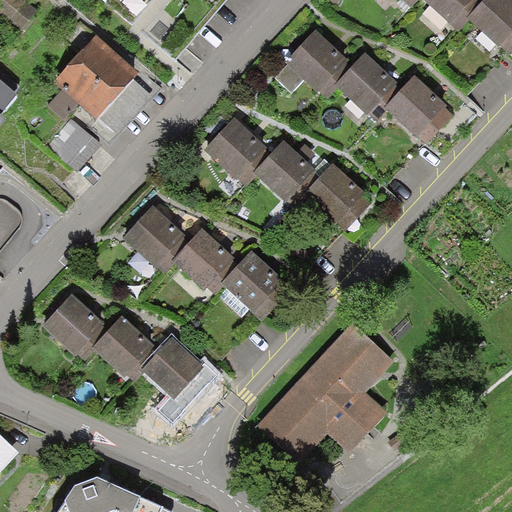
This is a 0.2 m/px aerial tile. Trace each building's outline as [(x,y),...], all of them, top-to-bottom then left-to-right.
[(26,0),(0,0),(0,12),(21,32),(39,12),(26,0)] [(104,0),(133,23),(152,0),(104,0)] [(419,0),(399,0),(401,2),(402,0),(412,8),(419,0)] [(470,21),(468,19),(485,0),(422,0),(458,33),(470,21)] [(511,0),(485,0),(468,19),(470,21),(499,48),(501,46),(510,55),(511,53),(511,0)] [(336,86),(354,66),(316,31),(284,64),(287,67),(276,79),(291,94),(303,81),(319,96),(321,94),(327,100),(338,88),(336,86)] [(96,35),(53,82),(61,90),(46,105),(64,121),(79,105),(95,120),(88,127),(108,146),(162,88),(143,70),(139,74),(96,35)] [(354,66),(336,86),(338,88),(366,114),(369,111),(379,121),(388,111),(384,107),(401,90),(395,85),(398,82),(367,53),(354,66)] [(401,90),(384,107),(388,111),(418,139),(419,138),(426,144),(454,115),(446,108),(448,106),(433,92),(416,75),(401,90)] [(0,78),(0,126),(8,117),(3,113),(19,95),(0,78)] [(100,146),(71,120),(47,146),(76,172),(100,146)] [(257,177),(254,174),(273,154),(234,120),(204,153),(238,183),(240,181),(248,188),(257,177)] [(305,201),(302,199),(321,179),(315,173),(316,172),(284,142),(273,154),(254,174),(257,177),(286,203),(288,201),(297,210),(305,201)] [(333,166),(321,179),(302,199),(305,201),(336,230),(339,227),(345,232),(372,203),(365,198),(366,196),(349,181),(333,166)] [(166,272),(173,263),(192,242),(187,238),(189,235),(154,205),(124,240),(158,269),(160,267),(166,272)] [(203,230),(192,242),(173,263),(205,292),(208,289),(214,295),(222,284),(239,265),(232,259),(234,257),(203,230)] [(253,251),(239,265),(222,284),(261,321),(292,288),(268,265),(253,251)] [(85,361),(95,350),(111,331),(104,325),(106,322),(73,294),(43,328),(76,356),(78,354),(85,361)] [(135,381),(143,374),(161,352),(138,331),(123,318),(111,331),(95,350),(125,377),(128,374),(135,381)] [(353,324),(252,429),(293,468),(328,431),(350,452),(385,415),(363,394),(393,363),(353,324)] [(172,339),(161,352),(143,374),(173,400),(177,395),(188,405),(211,378),(203,371),(206,368),(190,354),(172,339)] [(0,472),(18,452),(0,435),(0,472)] [(175,511),(99,477),(74,486),(59,511),(175,511)]
